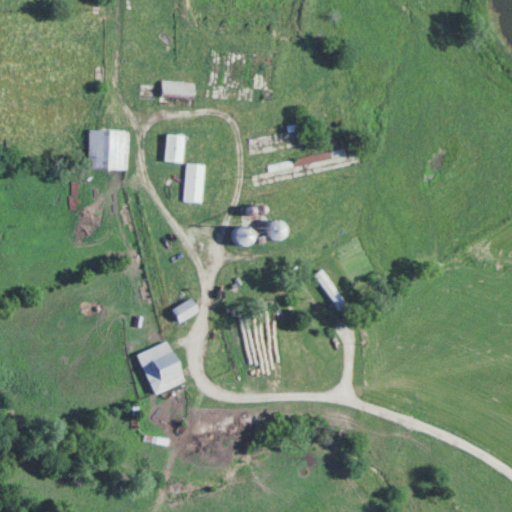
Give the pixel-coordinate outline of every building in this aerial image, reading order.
[(194,81),(161,81),(161,97),(194,98),(194,81)] [(88,168),(127,168),(128,129),(88,129),(88,168)] [(181,162),(184,134),(166,132),(163,160),(181,162)] [(181,200),(200,202),(204,164),(186,162),(181,200)] [(235,226),(237,245),(254,244),(253,225),(235,226)] [(171,309),(179,322),(199,309),(191,296),(171,309)] [(136,354),(154,394),(185,380),(167,340),(136,354)]
